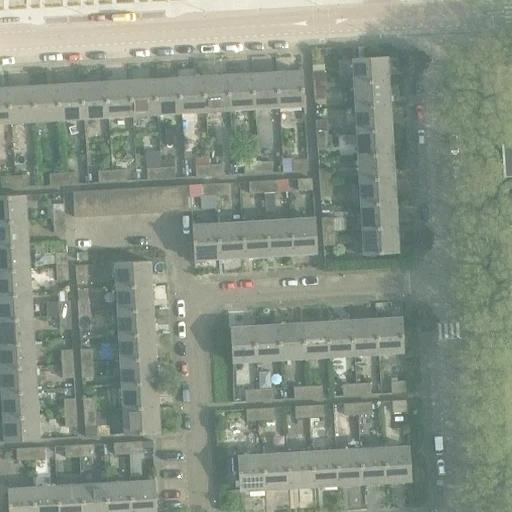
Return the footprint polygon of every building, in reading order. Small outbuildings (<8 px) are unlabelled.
[(353,59),(354,84),(389,82),(387,57),(353,59)] [(302,72),(277,73),(279,108),(304,106),(302,72)] [(313,72),(314,86),(325,86),(325,72),(313,72)] [(277,73),(253,75),(255,109),(279,108),(277,73)] [(253,75),(229,76),(231,110),(255,109),(253,75)] [(229,76),(204,77),(206,112),(231,110),(229,76)] [(204,77),(180,79),(182,113),(206,112),(204,77)] [(180,79),(156,80),(158,115),(182,113),(180,79)] [(156,80),(131,81),(133,116),(158,115),(156,80)] [(131,81),(107,83),(109,117),(133,116),(131,81)] [(389,82),(354,84),(355,108),(390,107),(389,82)] [(107,83),(83,84),(84,119),(109,117),(107,83)] [(83,84),(58,86),(60,120),(84,119),(83,84)] [(58,86),(34,87),(36,122),(60,120),(58,86)] [(325,86),(314,86),(315,100),(326,100),(325,86)] [(34,87),(9,88),(11,123),(36,122),(34,87)] [(0,123),(11,123),(9,88),(0,88),(0,123)] [(390,107),(355,108),(357,133),(391,131),(390,107)] [(316,121),(317,135),(328,134),(327,120),(316,121)] [(391,131),(357,133),(358,157),(393,155),(391,131)] [(328,134),(317,135),(318,149),(329,148),(328,134)] [(511,143),(501,144),(503,177),(511,176),(511,143)] [(393,155),(358,157),(360,181),(394,180),(393,155)] [(293,161),(294,172),(308,171),(307,160),(293,161)] [(259,174),(258,162),(244,163),(245,175),(259,174)] [(272,162),(258,162),(259,174),(273,173),(272,162)] [(224,164),(210,165),(210,177),(224,176),(224,164)] [(210,177),(210,165),(196,166),(196,178),(210,177)] [(175,167),(161,168),(161,180),(175,179),(175,167)] [(161,180),(161,168),(147,169),(147,180),(161,180)] [(319,169),(320,183),(331,183),(330,169),(319,169)] [(126,170),(112,171),(113,182),(127,182),(126,170)] [(113,182),(112,171),(98,171),(99,183),(113,182)] [(64,185),(63,173),(49,174),(50,186),(64,185)] [(77,173),(63,173),(64,185),(78,184),(77,173)] [(29,175),(15,176),(15,188),(29,187),(29,175)] [(15,188),(15,176),(1,177),(1,189),(15,188)] [(312,179),(298,180),(299,191),(313,191),(312,179)] [(394,180),(360,181),(361,206),(395,204),(394,180)] [(278,181),(264,182),(264,193),(278,193),(278,181)] [(264,193),(264,182),(250,183),(250,194),(264,193)] [(331,183),(320,183),(321,197),(332,197),(331,183)] [(229,184),(215,185),(215,196),(229,195),(229,184)] [(215,196),(215,185),(201,185),(201,197),(215,196)] [(190,186),(178,187),(179,212),(191,211),(190,186)] [(167,187),(155,188),(156,213),(168,213),(167,187)] [(178,187),(167,187),(168,213),(179,212),(178,187)] [(155,188),(143,189),(144,214),(156,213),(155,188)] [(132,189),(120,190),(121,215),(133,215),(132,189)] [(143,189),(132,189),(133,215),(144,214),(143,189)] [(120,190),(108,191),(109,216),(121,215),(120,190)] [(97,191),(85,192),(86,217),(98,217),(97,191)] [(108,191),(97,191),(98,217),(109,216),(108,191)] [(86,217),(85,192),(73,193),(74,218),(86,217)] [(0,196),(0,221),(27,221),(25,195),(0,196)] [(395,204),(361,206),(362,230),(397,229),(395,204)] [(53,205),(53,219),(65,219),(64,205),(53,205)] [(322,218),(323,232),(334,232),(333,218),(322,218)] [(65,219),(53,219),(54,233),(66,233),(65,219)] [(315,219),(290,220),(292,255),(317,253),(315,219)] [(290,220),(266,221),(268,256),(292,255),(290,220)] [(27,221),(0,221),(0,246),(28,245),(27,221)] [(266,221),(241,223),(243,257),(268,256),(266,221)] [(241,223),(217,224),(219,259),(243,257),(241,223)] [(219,259),(217,224),(192,226),(194,260),(219,259)] [(397,229),(362,230),(364,255),(398,253),(397,229)] [(334,232),(323,232),(323,246),(335,245),(334,232)] [(28,245),(0,246),(0,270),(29,269),(28,245)] [(55,254),(56,268),(68,267),(67,253),(55,254)] [(115,263),(117,288),(151,287),(150,261),(115,263)] [(87,266),(76,266),(76,280),(88,280),(87,266)] [(68,267),(56,268),(57,282),(68,281),(68,267)] [(29,269),(0,270),(0,295),(31,294),(29,269)] [(151,287),(117,288),(118,313),(153,311),(151,287)] [(31,294),(0,295),(0,319),(32,318),(31,294)] [(78,301),(78,315),(90,315),(89,301),(78,301)] [(58,302),(59,316),(70,316),(70,302),(58,302)] [(153,311),(118,313),(119,337),(154,335),(153,311)] [(90,315),(78,315),(79,329),(91,329),(90,315)] [(70,316),(59,316),(60,330),(71,330),(70,316)] [(32,318),(0,319),(0,344),(34,342),(32,318)] [(402,318),(377,320),(379,354),(404,353),(402,318)] [(377,320),(353,321),(355,356),(379,354),(377,320)] [(353,321),(328,322),(330,357),(355,356),(353,321)] [(328,322),(304,324),(306,358),(330,357),(328,322)] [(304,324),(280,325),(282,360),(306,358),(304,324)] [(280,325),(255,327),(257,361),(282,360),(280,325)] [(257,361),(255,327),(230,328),(232,363),(257,361)] [(154,335),(119,337),(121,362),(155,360),(154,335)] [(34,342),(0,344),(0,358),(1,368),(35,367),(34,342)] [(80,350),(81,364),(93,363),(92,349),(80,350)] [(61,351),(62,365),(73,364),(72,351),(61,351)] [(155,360),(121,362),(122,386),(157,384),(155,360)] [(93,363),(81,364),(82,378),(94,377),(93,363)] [(73,364),(62,365),(62,379),(74,378),(73,364)] [(35,367),(1,368),(2,393),(37,391),(35,367)] [(391,382),(392,394),(406,393),(405,382),(391,382)] [(157,384),(122,386),(123,410),(158,409),(157,384)] [(357,396),(356,384),(342,385),(343,397),(357,396)] [(370,384),(356,384),(357,396),(371,395),(370,384)] [(322,386),(308,387),(308,399),(322,398),(322,386)] [(308,399),(308,387),(294,388),(294,400),(308,399)] [(273,389),(259,390),(260,401),(274,401),(273,389)] [(260,401),(259,390),(245,391),(246,402),(260,401)] [(37,391),(2,393),(3,417),(38,415),(37,391)] [(83,399),(84,413),(96,412),(95,398),(83,399)] [(64,400),(64,414),(76,413),(75,399),(64,400)] [(406,401),(392,402),(393,413),(407,413),(406,401)] [(371,403),(357,404),(358,415),(372,415),(371,403)] [(358,415),(357,404),(343,405),(344,416),(358,415)] [(323,406),(309,407),(309,418),(323,417),(323,406)] [(309,418),(309,407),(295,407),(295,419),(309,418)] [(158,409),(123,410),(125,435),(159,434),(158,409)] [(261,421),(260,409),(246,410),(247,422),(261,421)] [(274,409),(260,409),(261,421),(275,420),(274,409)] [(96,412),(84,413),(85,427),(96,426),(96,412)] [(76,413),(64,414),(65,428),(77,427),(76,413)] [(38,415),(3,417),(5,442),(39,440),(38,415)] [(128,455),(128,443),(116,444),(117,456),(128,455)] [(139,443),(128,443),(128,455),(140,454),(139,443)] [(91,445),(79,446),(80,458),(91,457),(91,445)] [(80,458),(79,446),(68,447),(68,458),(80,458)] [(410,447),(384,448),(386,483),(411,481),(410,447)] [(42,448),(31,449),(31,460),(43,460),(42,448)] [(384,448),(360,450),(362,484),(386,483),(384,448)] [(31,460),(31,449),(19,449),(20,461),(31,460)] [(360,450),(336,451),(338,486),(362,484),(360,450)] [(336,451),(311,453),(313,487),(338,486),(336,451)] [(311,453),(287,454),(289,488),(313,487),(311,453)] [(140,454),(128,455),(129,465),(141,464),(140,454)] [(287,454),(263,455),(265,490),(289,488),(287,454)] [(265,490),(263,455),(238,457),(240,491),(265,490)] [(236,458),(228,458),(229,472),(237,471),(236,458)] [(157,511),(155,481),(130,482),(131,511),(157,511)] [(131,511),(130,482),(106,484),(107,511),(131,511)] [(107,511),(106,484),(81,485),(83,511),(107,511)] [(83,511),(81,485),(57,487),(58,511),(83,511)] [(58,511),(57,487),(33,488),(34,511),(58,511)] [(34,511),(33,488),(8,490),(9,511),(34,511)]
